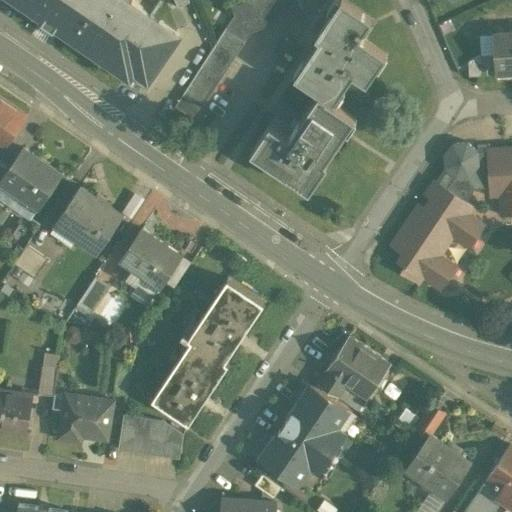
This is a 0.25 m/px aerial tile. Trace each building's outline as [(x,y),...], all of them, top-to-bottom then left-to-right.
[(5,0),(59,39),(145,101),(186,40),(138,0),(5,0)] [(298,0),(237,0),(230,3),(234,15),(226,28),(246,42),(253,32),(304,11),(298,0)] [(343,0),(341,0),(317,36),(323,40),(298,77),(319,92),(335,102),(354,74),(368,84),(387,56),(360,38),(373,19),(343,0)] [(226,28),(182,95),(202,108),(246,42),(226,28)] [(511,32),(496,33),(499,71),(511,70),(511,32)] [(319,92),(289,135),(270,122),(251,149),(309,190),(328,162),(325,160),(355,116),(335,102),(319,92)] [(202,108),(182,95),(175,105),(195,118),(196,118),(195,117),(201,108),(202,108)] [(28,116),(0,96),(0,143),(6,148),(28,116)] [(487,147),(487,151),(478,152),(478,151),(467,141),(453,142),(444,153),(445,167),(436,180),(435,179),(426,192),(424,192),(424,193),(430,197),(424,206),(418,202),(394,237),(395,237),(390,244),(402,252),(397,260),(404,264),(400,270),(419,283),(423,277),(441,289),(457,264),(441,254),(453,237),(469,247),(485,223),(470,212),(474,205),(466,200),(475,187),(489,186),(490,196),(499,195),(500,214),(511,213),(511,146),(507,147),(507,145),(487,147)] [(59,172),(22,147),(7,168),(0,178),(0,179),(38,205),(59,172)] [(121,214),(79,185),(53,223),(54,224),(57,219),(79,232),(75,237),(96,252),(121,214)] [(181,254),(141,227),(120,258),(136,269),(160,285),(181,254)] [(46,258),(25,245),(13,264),(32,277),(46,258)] [(160,285),(136,269),(130,278),(153,294),(160,285)] [(95,275),(76,303),(90,312),(109,284),(95,275)] [(190,340),(152,398),(189,423),(227,366),(223,363),(264,302),(227,278),(189,335),(183,331),(181,334),(190,340)] [(390,362),(349,334),(325,369),(347,384),(367,397),(390,362)] [(131,365),(117,363),(112,393),(126,396),(131,365)] [(58,367),(42,365),(37,394),(39,395),(39,393),(54,395),(58,367)] [(347,384),(325,369),(317,381),(339,396),(347,384)] [(304,379),(290,398),(297,403),(274,436),(267,432),(254,451),(298,481),(310,463),(319,469),(344,432),(335,426),(347,408),(304,379)] [(33,395),(0,389),(0,428),(27,433),(33,395)] [(113,399),(66,391),(59,436),(79,439),(80,433),(107,437),(113,399)] [(432,403),(416,427),(428,435),(430,432),(430,433),(444,412),(432,403)] [(162,419),(123,413),(118,448),(179,458),(183,436),(182,436),(183,434),(162,419)] [(430,433),(430,432),(428,435),(406,467),(407,467),(409,466),(432,481),(431,483),(448,495),(471,460),(470,459),(470,460),(445,443),(430,433)] [(511,444),(511,443),(510,445),(488,476),(499,483),(503,486),(497,495),(508,503),(511,497),(511,444)] [(280,485),(261,471),(253,483),(271,497),(280,485)] [(488,476),(464,511),(493,511),(499,504),(489,498),(499,483),(488,476)] [(274,511),(275,502),(222,499),(221,511),(274,511)]
